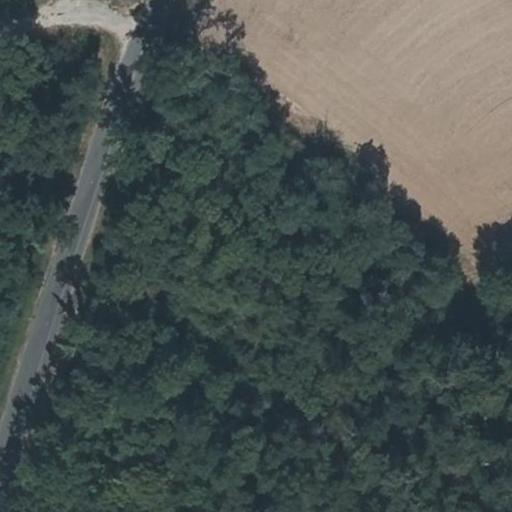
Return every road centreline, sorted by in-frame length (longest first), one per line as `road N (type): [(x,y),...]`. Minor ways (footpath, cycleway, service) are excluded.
road 1 (tertiary): [(0,486),(93,172),(141,33),(164,0)]
road 2 (track): [(141,33),(45,20),(0,42)]
